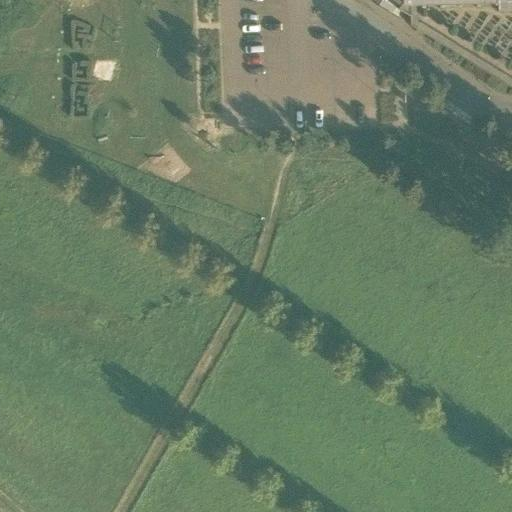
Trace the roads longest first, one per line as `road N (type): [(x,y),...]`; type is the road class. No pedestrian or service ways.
road 1 (track): [(125,511),(248,292),(270,221)]
road 2 (unclassified): [(511,125),(330,0)]
